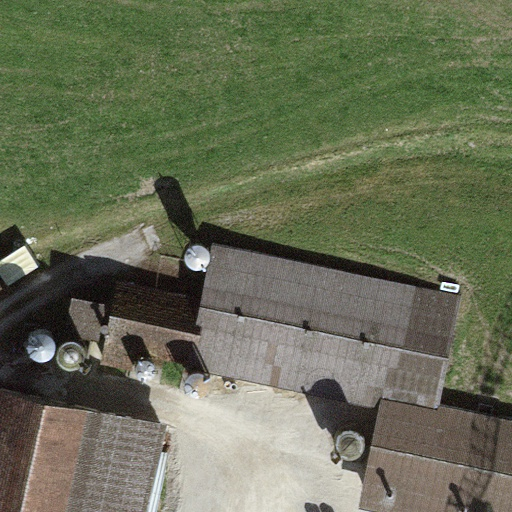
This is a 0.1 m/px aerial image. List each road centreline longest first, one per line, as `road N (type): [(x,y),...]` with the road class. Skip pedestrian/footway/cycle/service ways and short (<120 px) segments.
road 1 (track): [(0,318),(107,253),(245,202),(379,174),(511,172)]
road 2 (track): [(0,369),(258,422),(298,421),(333,398)]
